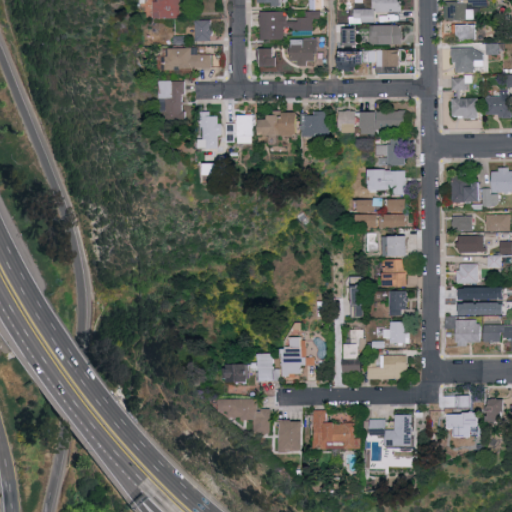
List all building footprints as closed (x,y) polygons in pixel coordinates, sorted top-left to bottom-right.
[(156,0),(156,16),(184,16),(183,0),(156,0)] [(322,0),(310,0),(310,8),(323,8),(322,0)] [(355,7),(355,16),(350,16),(350,22),(377,22),(377,11),(402,11),(402,0),(373,0),(374,7),(355,7)] [(449,0),(448,17),(469,18),(469,1),(451,0),(449,0)] [(262,11),(263,38),(285,38),(285,28),(314,28),(313,13),(305,13),(305,18),(286,19),(286,10),(262,11)] [(198,40),(213,39),(213,19),(197,19),(198,40)] [(405,42),(405,23),(372,24),(373,43),(405,42)] [(477,38),(478,23),(457,23),(456,38),(477,38)] [(344,45),(358,44),(358,27),(343,27),(344,45)] [(292,38),(293,63),(310,62),(310,60),(319,59),(318,38),(292,38)] [(506,52),(506,42),(487,42),(487,52),(506,52)] [(195,46),(169,47),(169,67),(219,67),(219,53),(195,53),(195,46)] [(458,71),(476,71),(476,64),(486,64),(486,51),(478,51),(478,46),(454,46),(454,62),(458,62),(458,71)] [(276,47),(258,47),(258,61),(276,61),(276,47)] [(341,49),(341,69),(358,69),(358,62),(380,62),(380,72),(402,72),(402,49),(341,49)] [(454,76),(454,88),(468,88),(467,82),(474,81),(474,75),(454,76)] [(188,79),(165,80),(166,116),(188,115),(188,79)] [(488,95),(488,116),(511,114),(511,89),(502,90),(502,95),(488,95)] [(455,117),(480,116),(480,96),(462,97),(462,96),(455,97),(455,117)] [(262,134),(304,133),(303,110),(287,111),(287,109),(276,109),(276,116),(262,116),(262,134)] [(345,131),(360,131),(359,109),(344,110),(345,131)] [(365,110),(365,129),(408,128),(408,109),(365,110)] [(332,111),(308,112),(308,134),(333,133),(332,111)] [(201,147),(223,146),(222,112),(205,112),(206,138),(201,138),(201,147)] [(257,113),(241,114),(242,142),(258,142),(257,113)] [(230,123),(230,141),(241,141),(240,123),(230,123)] [(380,144),(380,154),(391,154),(391,164),(408,164),(407,137),(394,137),(394,143),(380,144)] [(229,175),(229,161),(210,162),(210,175),(229,175)] [(408,193),(407,168),(373,169),(374,189),(395,188),(395,193),(408,193)] [(511,168),(495,169),(495,191),(511,191),(511,168)] [(455,200),(486,201),(486,205),(501,205),(501,193),(492,193),(492,185),(473,185),(474,176),(455,176),(455,200)] [(375,198),(355,198),(355,210),(375,210),(375,198)] [(391,198),(391,211),(408,210),(408,198),(391,198)] [(388,213),(388,226),(412,225),(411,212),(388,213)] [(378,213),(359,213),(359,225),(379,225),(378,213)] [(511,229),(511,213),(488,213),(488,230),(511,229)] [(476,230),(476,215),(456,214),(455,229),(476,230)] [(412,254),(412,234),(384,235),(385,255),(412,254)] [(462,251),(486,251),(486,234),(462,234),(462,251)] [(511,253),(511,239),(502,240),(503,253),(511,253)] [(504,254),(490,254),(490,267),(504,267),(504,254)] [(412,286),(413,259),(388,258),(387,285),(412,286)] [(482,282),(481,262),(461,263),(462,282),(482,282)] [(355,316),(370,316),(371,285),(355,285),(355,316)] [(464,298),(509,299),(509,286),(464,286),(464,298)] [(411,290),(393,289),(392,314),(411,314),(411,290)] [(510,314),(511,302),(465,301),(465,313),(510,314)] [(472,341),(484,341),(484,318),(460,319),(461,345),(472,345),(472,341)] [(409,320),(395,321),(395,328),(387,328),(387,340),(409,340),(409,320)] [(511,323),(488,323),(488,339),(511,339),(511,323)] [(368,328),(354,328),(354,342),(349,342),(349,372),(365,372),(366,348),(367,348),(368,328)] [(286,374),(309,373),(309,379),(316,379),(316,366),(318,366),(317,356),(306,356),(306,336),(295,336),(295,347),(285,347),(286,374)] [(276,368),(276,352),(261,352),(262,380),(283,380),(282,368),(276,368)] [(373,378),(412,378),(412,354),(385,354),(385,366),(374,366),(373,378)] [(252,380),(252,369),(260,370),(261,363),(226,362),(226,380),(252,380)] [(463,406),(476,406),(476,394),(463,394),(463,406)] [(222,398),(222,410),(232,410),(232,418),(257,418),(257,432),(273,433),(273,408),(259,408),(259,398),(222,398)] [(494,420),(510,420),(510,398),(494,398),(494,420)] [(318,448),(361,447),(361,421),(331,422),(331,409),(318,409),(318,448)] [(393,444),(419,445),(420,413),(401,413),(401,429),(393,429),(393,444)] [(485,425),(485,413),(454,413),(454,427),(463,427),(463,435),(478,435),(478,425),(485,425)] [(392,418),(376,418),(375,434),(392,434),(392,418)] [(308,420),(284,419),(284,449),(307,450),(308,420)]
